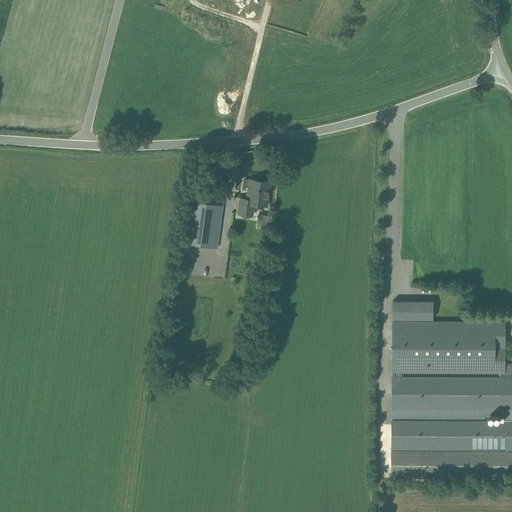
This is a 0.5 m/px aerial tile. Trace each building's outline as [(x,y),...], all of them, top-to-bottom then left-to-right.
[(254,205),(267,207),(270,182),(250,179),(247,200),(240,199),(238,214),(252,216),(254,205)] [(217,248),(223,206),(189,201),(183,243),(217,248)] [(392,301),(391,372),(504,373),(504,320),(402,319),(402,317),(432,317),(432,301),(392,301)] [(391,421),(391,478),(511,479),(511,377),(391,377),(391,418),(484,420),(484,416),(498,416),(498,421),(391,421)] [(377,467),(381,482),(387,480),(384,465),(377,467)]
